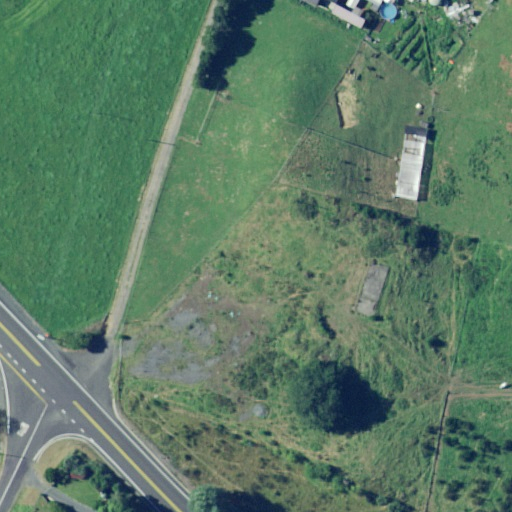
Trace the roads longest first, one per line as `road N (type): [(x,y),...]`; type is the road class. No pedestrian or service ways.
road 1 (trunk): [(59,387),(176,511)]
road 2 (unclassified): [(0,499),(59,387)]
